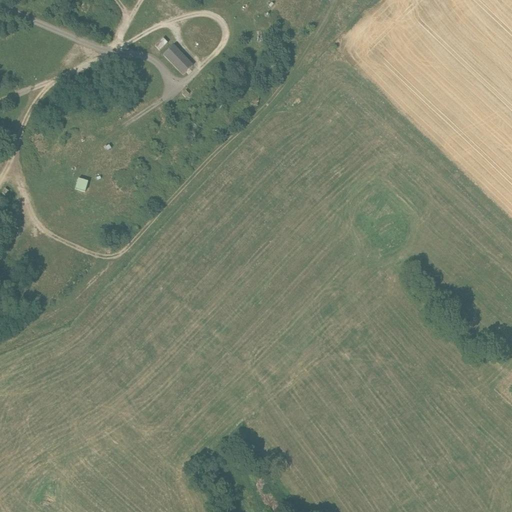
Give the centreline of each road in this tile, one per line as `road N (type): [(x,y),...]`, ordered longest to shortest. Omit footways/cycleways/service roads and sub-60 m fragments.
road 1 (track): [(336,0),(273,101),(111,260),(43,233),(10,160)]
road 2 (track): [(0,9),(111,54),(147,57),(169,85)]
road 3 (track): [(0,178),(49,84),(111,54)]
